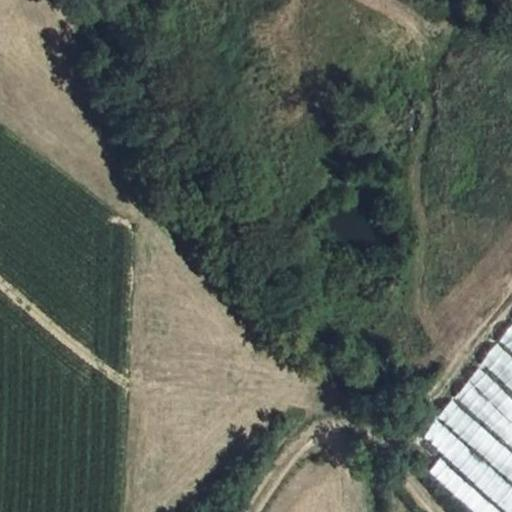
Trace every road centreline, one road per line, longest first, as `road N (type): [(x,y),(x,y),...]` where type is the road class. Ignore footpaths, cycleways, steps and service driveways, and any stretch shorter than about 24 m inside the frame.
road 1 (track): [(252,511),(280,464),(323,431),(368,426),(434,511)]
road 2 (track): [(511,304),(387,453)]
